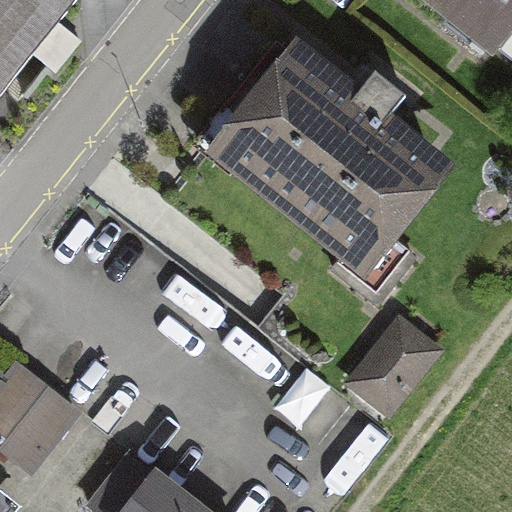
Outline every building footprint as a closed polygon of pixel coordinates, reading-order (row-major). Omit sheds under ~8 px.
[(0,0),(0,98),(78,0),(0,0)] [(511,0),(410,0),(490,65),(501,51),(511,60),(511,0)] [(233,117),(204,155),(342,261),(333,273),(376,306),(412,260),(393,246),(448,176),(384,127),(405,100),(374,76),(354,103),(299,60),(246,127),(233,117)] [(398,332),(352,389),(385,415),(431,357),(398,332)] [(19,376),(0,397),(0,448),(24,469),(68,416),(19,376)] [(187,511),(157,487),(135,511),(187,511)]
